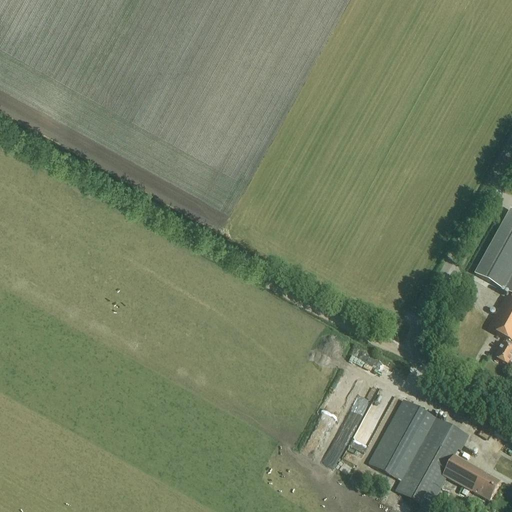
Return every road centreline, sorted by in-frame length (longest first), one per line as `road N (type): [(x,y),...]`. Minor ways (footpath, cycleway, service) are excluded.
road 1 (track): [(0,136),(381,346),(410,351)]
road 2 (unclassified): [(511,417),(418,363),(409,345),(511,151)]
